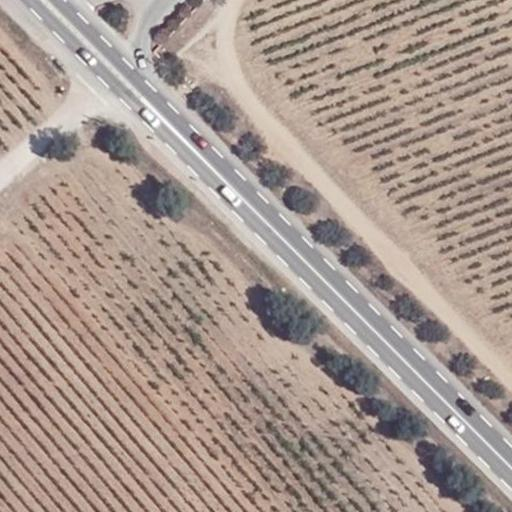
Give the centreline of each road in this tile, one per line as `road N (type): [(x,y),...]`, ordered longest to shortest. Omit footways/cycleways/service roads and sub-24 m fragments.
road 1 (primary): [(139,95),(511,467)]
road 2 (primary): [(46,0),(139,95)]
